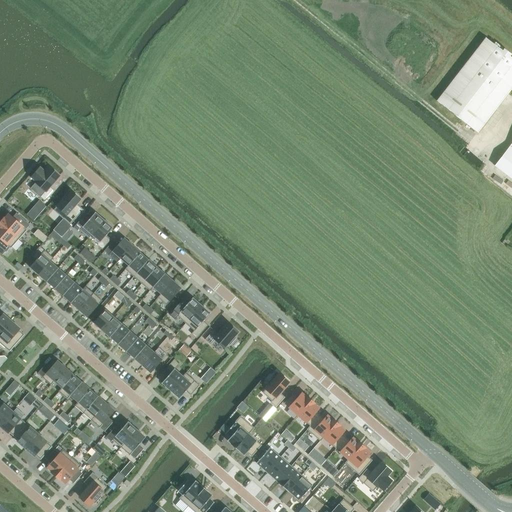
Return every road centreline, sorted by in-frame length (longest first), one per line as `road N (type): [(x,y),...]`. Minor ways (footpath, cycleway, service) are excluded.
road 1 (residential): [(0,187),(38,143),(49,142),(418,464)]
road 2 (unclassified): [(0,135),(23,118),(57,124),(429,450)]
road 3 (residential): [(0,280),(265,511)]
